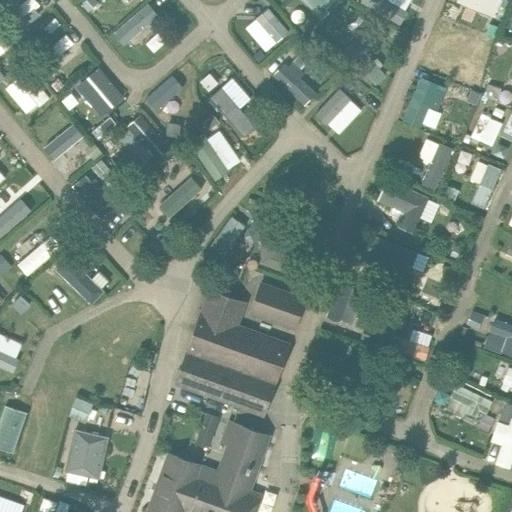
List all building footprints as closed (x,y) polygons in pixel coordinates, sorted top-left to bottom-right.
[(36,0),(24,0),(14,6),(24,23),(43,13),(36,0)] [(148,0),(114,31),(126,44),(160,13),(148,0)] [(305,0),(321,16),(337,0),(305,0)] [(403,22),(409,10),(391,0),(364,0),(364,1),(403,22)] [(459,0),(495,15),(501,0),(459,0)] [(269,5),(256,17),(278,41),(291,29),(269,5)] [(489,23),(485,36),(494,39),(498,26),(489,23)] [(0,51),(2,53),(12,43),(0,30),(0,51)] [(155,50),(167,40),(159,31),(147,41),(155,50)] [(66,33),(51,47),(57,54),(73,40),(66,33)] [(458,74),(480,80),(489,44),(467,39),(458,74)] [(303,46),(276,76),(307,103),(320,89),(299,70),(313,55),(303,46)] [(105,115),(128,95),(100,64),(77,85),(105,115)] [(30,113),(51,95),(27,69),(6,87),(30,113)] [(433,128),(450,85),(421,74),(404,117),(433,128)] [(50,85),(56,92),(63,86),(57,79),(50,85)] [(497,102),(502,88),(487,83),(482,95),(497,102)] [(480,94),(471,90),(466,99),(476,103),(480,94)] [(237,127),(245,120),(234,107),(225,114),(237,127)] [(493,145),(504,120),(482,111),(471,136),(493,145)] [(119,135),(148,165),(172,141),(144,112),(119,135)] [(353,118),(340,113),(338,120),(350,125),(353,118)] [(76,123),(44,144),(53,157),(85,136),(76,123)] [(181,139),(188,133),(182,125),(175,132),(181,139)] [(222,129),(196,146),(217,178),(243,161),(222,129)] [(419,154),(432,160),(422,181),(436,188),(454,147),(428,135),(419,154)] [(92,143),(84,150),(93,160),(101,153),(92,143)] [(478,181),(472,202),(489,207),(501,165),(477,158),(471,178),(478,181)] [(91,169),(99,178),(109,170),(101,161),(91,169)] [(149,171),(142,163),(129,175),(136,183),(149,171)] [(75,184),(91,202),(103,191),(86,173),(75,184)] [(172,216),(204,186),(192,174),(160,204),(172,216)] [(387,180),(380,200),(405,209),(402,218),(416,223),(419,216),(432,220),(440,198),(387,180)] [(134,192),(142,204),(151,197),(142,186),(134,192)] [(0,204),(0,235),(2,238),(33,209),(15,190),(0,204)] [(266,219),(252,212),(246,226),(260,233),(266,219)] [(320,239),(327,230),(313,219),(306,228),(320,239)] [(419,281),(430,255),(376,233),(365,258),(419,281)] [(27,273),(60,249),(50,236),(17,261),(27,273)] [(265,242),(259,260),(294,272),(300,255),(265,242)] [(108,287),(72,252),(57,267),(92,303),(108,287)] [(260,282),(249,312),(295,328),(306,298),(260,282)] [(355,321),(362,287),(336,282),(330,316),(355,321)] [(290,344),(239,325),(247,303),(210,289),(175,382),(264,415),(290,344)] [(391,312),(397,298),(383,293),(377,307),(391,312)] [(401,301),(397,309),(405,313),(409,304),(401,301)] [(467,322),(477,327),(482,315),(472,311),(467,322)] [(484,343),(511,353),(511,321),(496,315),(484,343)] [(373,344),(377,332),(364,327),(360,340),(373,344)] [(426,357),(434,334),(413,327),(405,350),(426,357)] [(511,365),(499,360),(492,379),(511,386),(511,365)] [(483,421),(494,398),(458,381),(447,405),(483,421)] [(69,414),(82,420),(90,402),(77,396),(69,414)] [(511,403),(504,401),(492,440),(502,443),(496,462),(511,466),(511,403)] [(6,403),(0,419),(0,446),(14,451),(29,411),(6,403)] [(208,410),(196,441),(209,446),(221,416),(208,410)] [(250,490),(270,435),(231,418),(224,438),(230,440),(218,473),(202,467),(203,464),(169,452),(149,508),(159,511),(254,511),(261,494),(250,490)] [(100,480),(111,435),(77,427),(66,471),(100,480)] [(9,511),(26,511),(34,490),(19,484),(9,511)] [(64,511),(65,511),(69,503),(59,500),(56,509),(64,511)]
